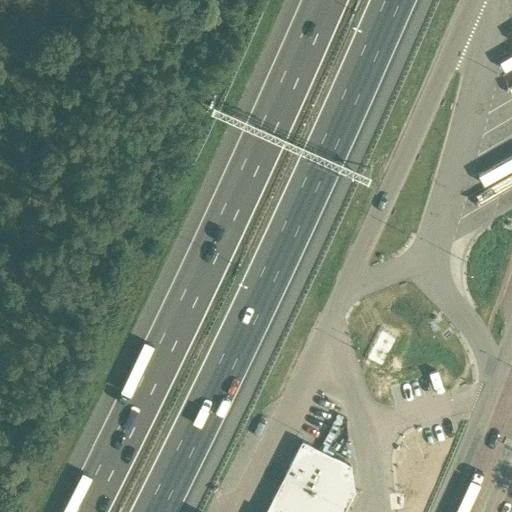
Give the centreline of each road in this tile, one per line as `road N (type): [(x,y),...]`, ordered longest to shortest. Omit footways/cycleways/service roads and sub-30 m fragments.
road 1 (motorway): [(323,0),(83,511)]
road 2 (motorway): [(152,511),(391,0)]
road 3 (unknown): [(346,454),(479,419)]
road 4 (unknown): [(322,336),(346,454)]
